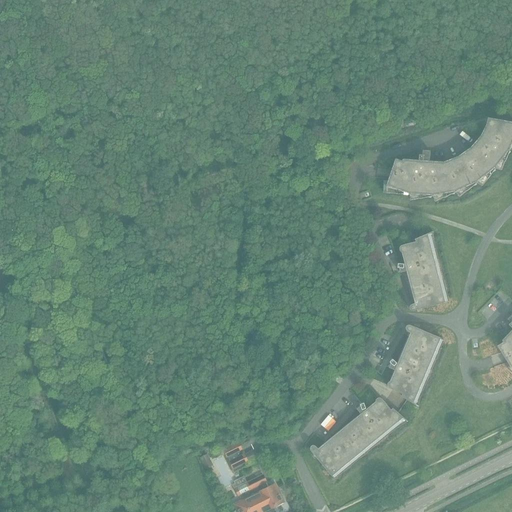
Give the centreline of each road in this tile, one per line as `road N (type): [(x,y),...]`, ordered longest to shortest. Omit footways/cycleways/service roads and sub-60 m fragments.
road 1 (track): [(0,248),(511,75)]
road 2 (residential): [(390,314),(392,285),(352,168),(457,128)]
road 3 (residential): [(323,511),(294,453),(297,440),(390,314)]
road 4 (residential): [(511,209),(471,270),(459,320)]
road 5 (secondary): [(401,511),(511,456)]
